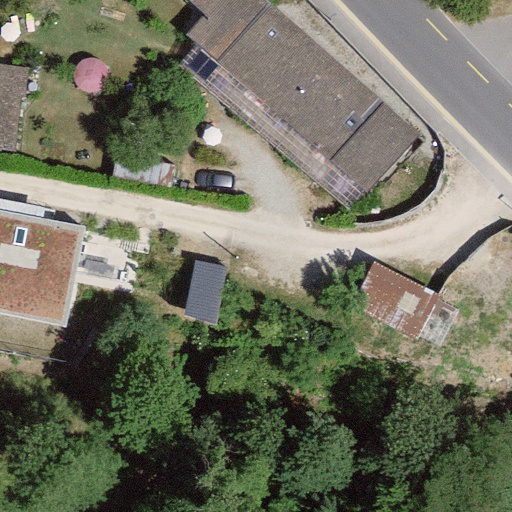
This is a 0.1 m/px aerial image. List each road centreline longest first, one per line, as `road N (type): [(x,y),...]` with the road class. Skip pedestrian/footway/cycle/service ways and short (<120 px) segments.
road 1 (unclassified): [(0,204),(177,243),(339,265),(511,239)]
road 2 (unclassified): [(380,0),(511,130)]
